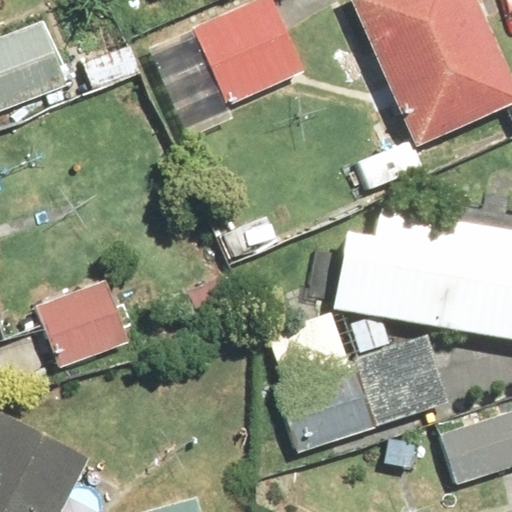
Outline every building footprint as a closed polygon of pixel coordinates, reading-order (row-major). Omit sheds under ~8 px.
[(268,0),(257,0),(193,24),(221,101),(296,73),(268,0)] [(511,29),(499,0),(357,0),(418,138),(511,96),(511,29)] [(40,20),(0,36),(0,115),(68,86),(40,20)] [(511,221),(352,211),(344,319),(511,331),(511,221)] [(105,281),(35,305),(57,369),(128,345),(105,281)] [(335,318),(265,335),(295,457),(451,418),(431,334),(345,356),(335,318)] [(0,331),(0,359),(9,356),(0,331)] [(511,411),(436,434),(450,483),(511,465),(511,411)] [(0,422),(0,511),(54,511),(79,460),(0,422)] [(197,511),(193,500),(155,511),(197,511)]
